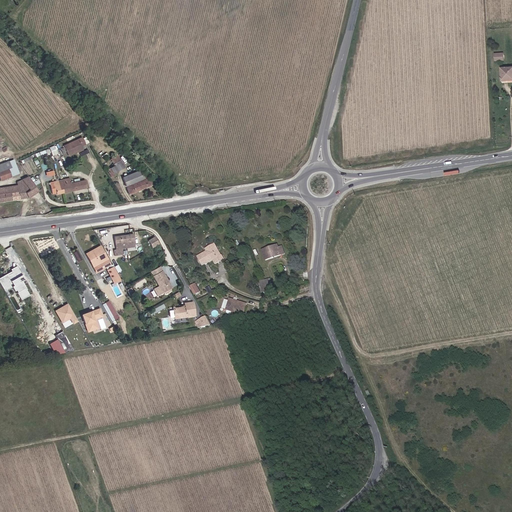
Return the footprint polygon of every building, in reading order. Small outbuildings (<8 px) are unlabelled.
[(511,67),(503,68),(504,81),(511,80),(511,67)] [(61,149),(63,152),(72,147),(76,154),(80,152),(79,150),(83,148),(80,140),(61,149)] [(53,155),(58,153),(55,145),(49,147),(53,155)] [(72,147),(63,152),(66,158),(76,154),(72,147)] [(108,158),(111,165),(117,162),(113,155),(108,158)] [(120,167),(117,162),(111,165),(104,169),(106,174),(120,167)] [(9,163),(0,166),(0,181),(0,182),(13,177),(12,176),(10,176),(9,173),(12,172),(9,163)] [(120,179),(127,195),(147,187),(145,182),(141,183),(137,173),(120,179)] [(36,190),(28,176),(17,184),(17,188),(0,190),(0,203),(28,199),(36,190)] [(47,182),(49,192),(53,192),(54,193),(83,188),(81,180),(68,183),(66,179),(47,182)] [(115,247),(121,246),(133,245),(131,233),(112,236),(114,247),(115,247)] [(148,240),(153,247),(159,243),(154,236),(148,240)] [(208,260),(217,254),(211,244),(202,249),(203,251),(195,256),(200,265),(208,260)] [(275,245),(259,250),(262,260),(281,253),(279,247),(276,248),(275,245)] [(106,265),(96,247),(83,254),(93,272),(106,265)] [(208,260),(211,263),(219,258),(217,254),(208,260)] [(16,280),(3,257),(0,258),(0,272),(3,278),(5,278),(8,284),(16,280)] [(108,279),(113,276),(108,267),(103,270),(108,279)] [(155,267),(147,271),(155,286),(150,288),(154,295),(167,288),(155,267)] [(266,278),(255,281),(258,290),(268,288),(266,278)] [(187,287),(191,295),(196,292),(192,284),(187,287)] [(303,303),(304,303),(302,298),(290,301),(292,306),(303,303)] [(103,304),(111,321),(119,317),(110,300),(103,304)] [(231,312),(242,314),(244,305),(226,301),(223,312),(230,313),(231,312)] [(152,315),(166,307),(164,303),(150,310),(152,315)] [(171,310),(173,319),(192,316),(190,303),(183,304),(184,307),(171,310)] [(65,304),(61,306),(53,311),(59,323),(68,319),(70,323),(74,321),(65,304)] [(97,308),(88,312),(79,315),(85,331),(94,328),(90,319),(90,318),(99,314),(97,308)] [(95,327),(92,318),(99,316),(99,314),(90,318),(90,319),(94,328),(95,327)] [(209,327),(203,316),(195,321),(199,329),(209,327)] [(49,343),(55,356),(72,348),(72,346),(70,347),(62,331),(56,334),(57,338),(49,343)]
